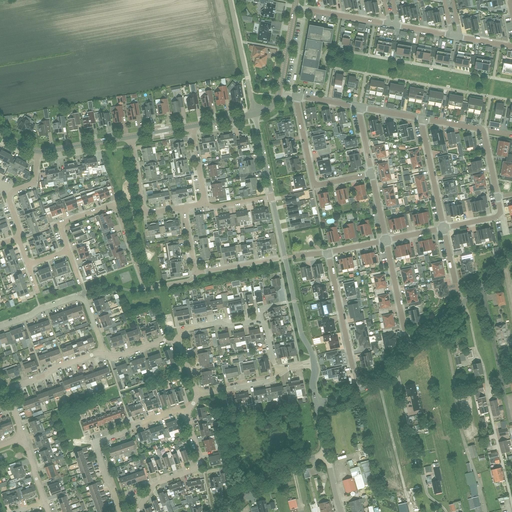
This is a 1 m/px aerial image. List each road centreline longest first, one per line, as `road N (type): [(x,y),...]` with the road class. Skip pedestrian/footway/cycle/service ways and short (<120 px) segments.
road 1 (residential): [(315,403),(378,377),(511,258)]
road 2 (residential): [(59,223),(114,206),(146,288),(187,281),(196,271)]
road 3 (residential): [(120,511),(96,443),(187,411)]
road 4 (residential): [(313,360),(271,197)]
road 5 (residential): [(104,352),(81,297),(0,326)]
road 6 (residential): [(371,173),(312,180),(295,96)]
road 7 (residential): [(136,511),(157,482),(198,466),(187,411)]
road 8 (residential): [(497,197),(484,130),(420,119)]
road 9 (residential): [(354,373),(327,252)]
road 10 (residential): [(326,454),(277,468),(224,511)]
